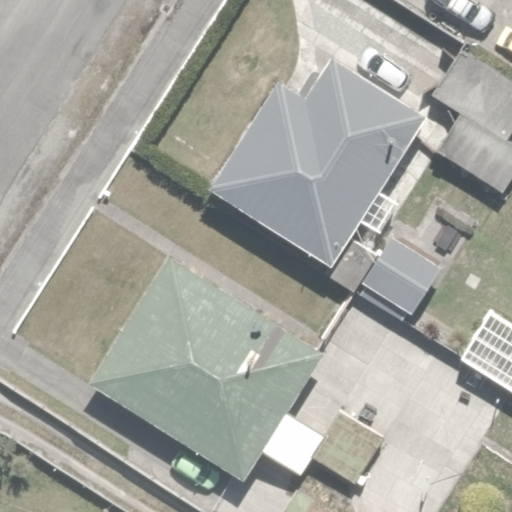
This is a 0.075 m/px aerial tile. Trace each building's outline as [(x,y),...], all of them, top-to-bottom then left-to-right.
[(403,166),(434,117),(377,80),(392,56),(356,33),(342,55),(330,47),(306,85),(273,64),(207,174),(332,254),(392,158),(403,166)] [(511,108),(511,78),(454,43),(426,89),(458,109),(435,144),(502,184),(511,166),(511,125),(504,121),(511,108)] [(384,221),(353,270),(411,305),(441,255),(384,221)] [(296,468),(325,423),(286,399),(322,342),(166,244),(85,373),(240,471),(258,444),(296,468)] [(511,322),(479,304),(453,350),(511,383),(511,322)] [(341,398),(311,447),(356,476),(387,428),(341,398)] [(353,511),(296,476),(273,511),(353,511)]
